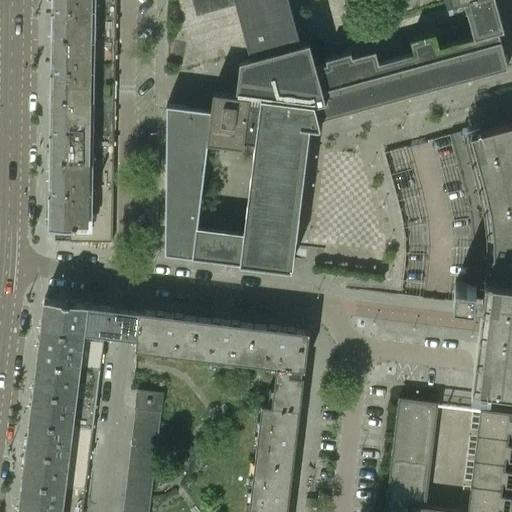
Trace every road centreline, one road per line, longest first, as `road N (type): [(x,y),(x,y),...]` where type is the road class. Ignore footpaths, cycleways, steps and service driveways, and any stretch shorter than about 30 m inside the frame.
road 1 (residential): [(126,276),(128,0)]
road 2 (tertiary): [(6,264),(11,0)]
road 3 (residential): [(101,511),(129,308),(126,276)]
road 4 (residential): [(340,511),(360,351),(327,305)]
road 5 (residential): [(126,276),(327,305)]
